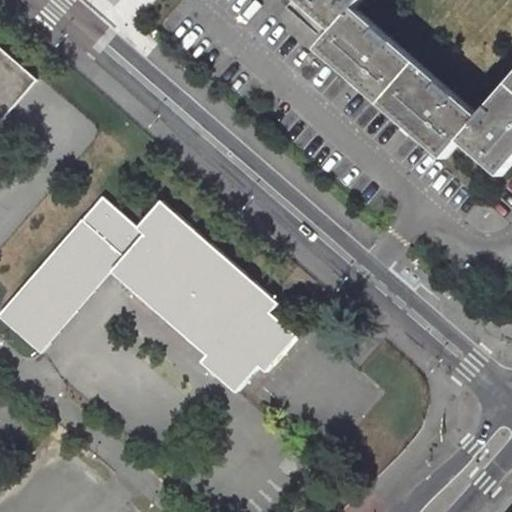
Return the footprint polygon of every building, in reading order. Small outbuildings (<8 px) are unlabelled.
[(511,83),(483,117),(358,8),(365,0),(301,0),(337,30),(321,49),(354,77),(358,72),(367,79),(362,84),(407,123),(412,118),(420,125),(415,130),(448,158),(463,140),(505,176),(511,167),(511,83)] [(0,114),(9,121),(45,79),(0,40),(0,114)] [(367,79),(358,72),(354,77),(358,80),(362,84),(367,79)] [(420,125),(412,118),(407,123),(412,127),(415,130),(420,125)] [(211,364),(246,395),(270,366),(278,373),(309,338),(280,312),(286,304),(171,202),(147,229),(111,196),(88,221),(134,261),(122,274),(215,352),(216,359),(211,364)] [(88,221),(5,317),(51,356),(122,274),(134,261),(88,221)]
